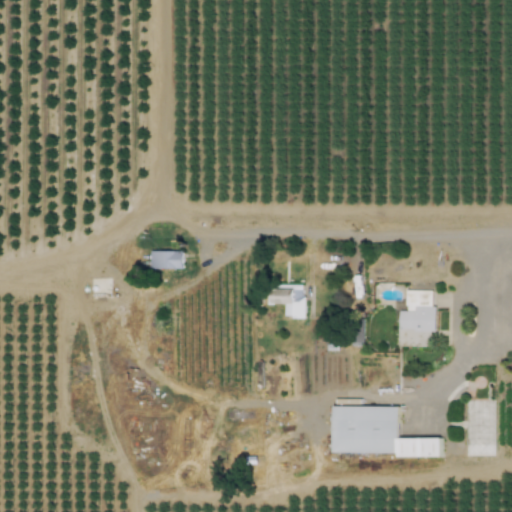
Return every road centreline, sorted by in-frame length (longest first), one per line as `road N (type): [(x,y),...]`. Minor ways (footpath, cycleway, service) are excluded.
road 1 (track): [(0,276),(55,274),(114,245),(152,206),(163,148),(163,0)]
road 2 (track): [(130,479),(75,442),(68,424),(55,274)]
